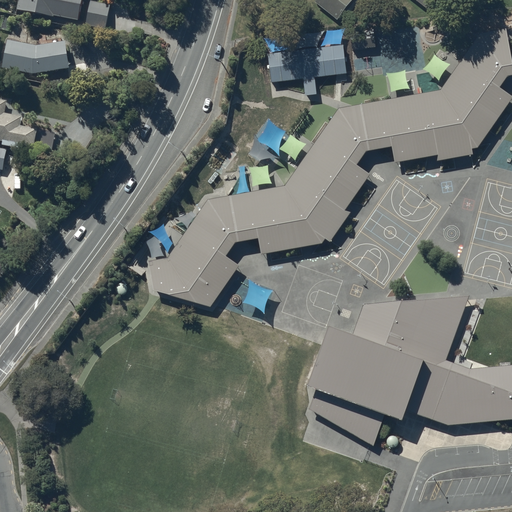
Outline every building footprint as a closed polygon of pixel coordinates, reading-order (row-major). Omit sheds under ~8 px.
[(83,0),(18,0),(17,8),(79,21),(83,0)] [(111,3),(95,0),(90,0),(86,24),(106,28),(111,3)] [(319,0),(315,6),(338,23),(356,2),(356,0),(319,0)] [(410,0),(429,13),(439,0),(410,0)] [(37,45),(8,39),(2,66),(34,74),(50,72),(51,78),(69,75),(69,78),(89,76),(87,60),(68,62),(66,41),(62,41),(61,36),(53,37),(54,43),(37,45)] [(149,267),(154,298),(211,314),(240,272),(228,262),(236,250),(259,246),(262,260),(322,249),(326,244),(332,246),(351,218),(346,216),(370,179),(358,172),(367,159),(393,154),(397,169),(440,161),(438,168),(472,161),(472,155),(479,153),(511,106),(511,101),(500,94),(509,84),(511,82),(511,63),(508,37),(480,41),(442,96),(339,116),(286,190),(209,205),(169,263),(149,267)] [(271,87),(346,78),(343,50),(267,60),(271,87)] [(7,99),(0,97),(0,139),(34,146),(37,129),(20,126),(22,116),(4,112),(7,99)] [(309,407),(373,443),(386,408),(403,413),(406,406),(446,422),(511,416),(511,362),(471,365),(447,355),(468,292),(364,302),(355,327),(328,319),(306,380),(316,383),(309,407)] [(394,448),(396,447),(397,446),(398,444),(398,442),(398,440),(397,438),(396,437),(394,436),(392,436),(390,436),(388,437),(387,438),(386,440),(386,442),(387,444),(388,446),(390,447),(392,448),(394,448)]
